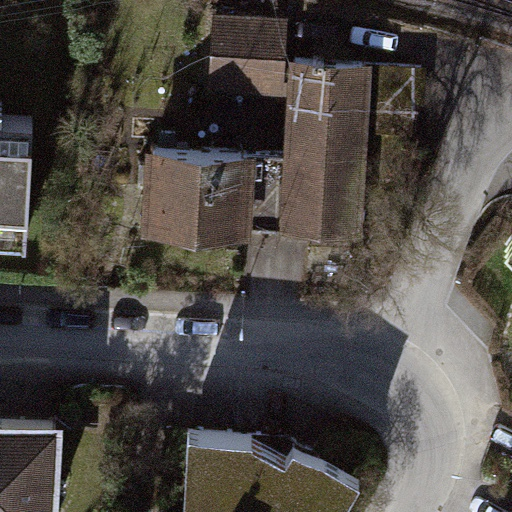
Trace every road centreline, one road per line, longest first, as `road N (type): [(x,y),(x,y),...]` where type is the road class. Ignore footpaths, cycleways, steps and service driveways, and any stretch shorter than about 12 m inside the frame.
road 1 (residential): [(383,372),(262,343),(0,329)]
road 2 (residential): [(383,372),(494,81),(511,87)]
road 3 (residential): [(413,511),(429,471),(428,433),(414,396),(383,372)]
